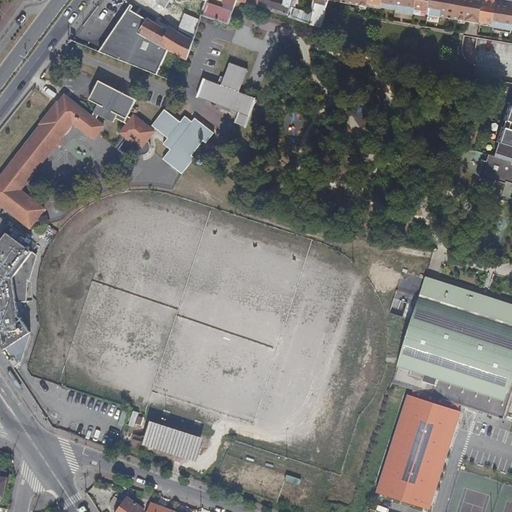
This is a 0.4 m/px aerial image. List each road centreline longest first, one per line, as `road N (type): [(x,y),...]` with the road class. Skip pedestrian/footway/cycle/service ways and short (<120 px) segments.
road 1 (residential): [(235,511),(30,436)]
road 2 (primary): [(0,112),(83,0)]
